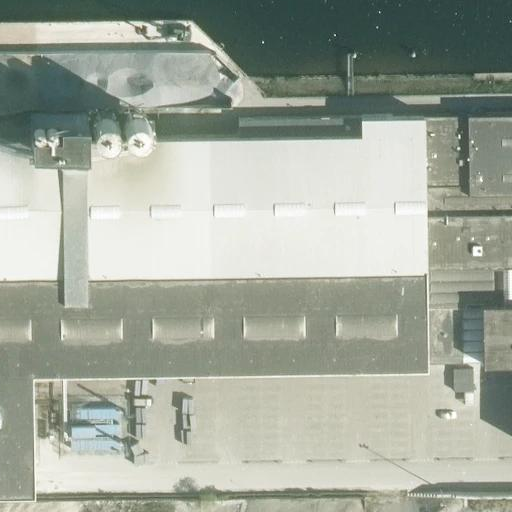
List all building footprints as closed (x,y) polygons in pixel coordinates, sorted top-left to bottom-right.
[(511,110),(467,112),(467,113),(468,190),(511,189),(511,110)] [(0,138),(0,272),(426,266),(425,191),(468,190),(467,113),(361,114),(238,115),(239,133),(88,135),(88,111),(31,113),(31,139),(0,138)] [(511,189),(468,190),(425,191),(426,266),(511,264),(511,189)] [(492,301),(511,300),(511,264),(426,266),(428,354),(462,354),(462,362),(492,361),(492,301)] [(428,354),(426,266),(0,272),(0,371),(33,371),(428,365),(428,354)] [(511,300),(492,301),(492,361),(511,360),(511,300)] [(0,494),(35,494),(33,371),(0,371),(0,494)]
